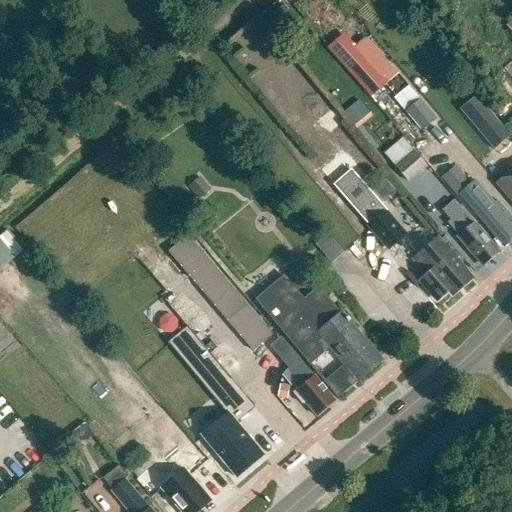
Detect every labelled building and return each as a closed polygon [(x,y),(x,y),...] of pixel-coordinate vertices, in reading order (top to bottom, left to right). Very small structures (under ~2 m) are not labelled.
[(342,37),(325,52),(368,100),(385,85),(342,37)] [(406,113),(421,133),(437,120),(421,101),(406,113)] [(357,123),(365,117),(354,104),(347,111),(357,123)] [(483,106),(468,119),(494,150),(509,137),(483,106)] [(400,136),(380,152),(390,163),(409,148),(400,136)] [(393,162),(406,178),(426,162),(412,146),(393,162)] [(455,158),(437,173),(459,198),(471,187),(461,175),(466,171),(455,158)] [(495,184),(511,203),(511,169),(508,173),(495,184)] [(199,200),(211,190),(201,177),(189,187),(199,200)] [(377,202),(392,190),(382,179),(368,192),(377,202)] [(511,220),(496,202),(493,204),(478,186),(463,198),(479,216),(478,217),(504,249),(511,242),(511,220)] [(471,251),(484,266),(498,254),(482,236),(483,235),(473,223),(468,227),(463,221),(467,217),(453,202),(442,211),(451,221),(448,223),(458,235),(457,237),(470,252),(471,251)] [(384,211),(368,226),(389,250),(405,236),(384,211)] [(0,268),(23,248),(7,230),(0,236),(0,268)] [(168,253),(253,352),(272,336),(187,237),(168,253)] [(453,296),(472,279),(437,239),(428,247),(414,260),(427,275),(420,281),(437,301),(449,291),(453,296)] [(259,273),(265,282),(278,274),(272,265),(259,273)] [(278,280),(255,300),(313,369),(337,398),(350,388),(382,361),(341,312),(339,313),(318,287),(298,304),(278,280)] [(227,415),(201,436),(220,459),(236,478),(251,467),(263,456),(249,439),(236,424),(255,408),(231,380),(187,327),(167,343),(194,375),(227,415)] [(281,338),(270,347),(303,386),(293,394),(302,404),(305,404),(316,417),(334,401),(314,376),(312,374),(281,338)] [(138,478),(139,477),(155,463),(141,447),(125,461),(124,462),(138,478)] [(191,511),(201,511),(219,498),(192,466),(169,485),(191,511)] [(152,511),(149,508),(149,509),(124,480),(118,471),(105,482),(112,490),(111,491),(128,511),(152,511)]
